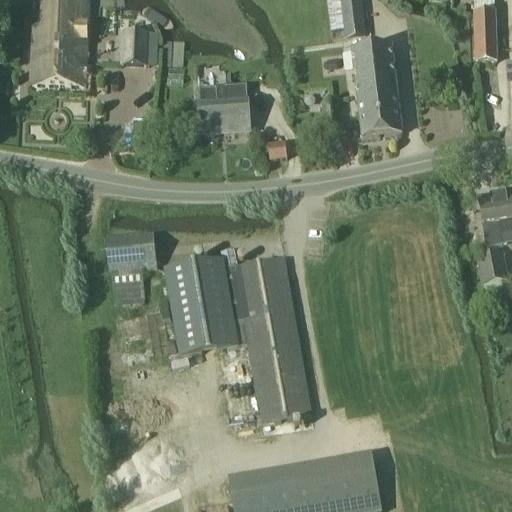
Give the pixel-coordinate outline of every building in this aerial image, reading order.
[(86,94),(89,8),(84,8),(84,0),(40,0),(40,7),(34,6),(30,92),(86,94)] [(366,40),(361,0),(340,0),(346,43),(366,40)] [(495,17),(474,18),(476,68),(497,67),(495,17)] [(148,73),(149,37),(121,36),(119,71),(148,73)] [(372,53),(382,142),(402,139),(392,51),(372,53)] [(362,144),(382,142),(372,53),(351,56),(362,144)] [(251,138),(249,110),(227,111),(226,92),(199,94),(200,114),(198,114),(199,141),(251,138)] [(341,131),(339,106),(321,108),(322,133),(341,131)] [(270,167),(288,165),(286,147),(268,149),(270,167)] [(482,230),(483,230),(486,252),(511,247),(511,193),(504,195),(504,198),(477,202),(482,230)] [(106,242),(109,279),(157,275),(154,238),(106,242)] [(165,275),(180,361),(248,350),(261,429),(312,421),(286,263),(238,272),(235,252),(222,254),(224,265),(165,275)] [(482,290),(484,290),(487,306),(506,303),(502,286),(509,285),(503,257),(477,261),(482,290)] [(380,511),(371,457),(229,482),(234,511),(380,511)]
